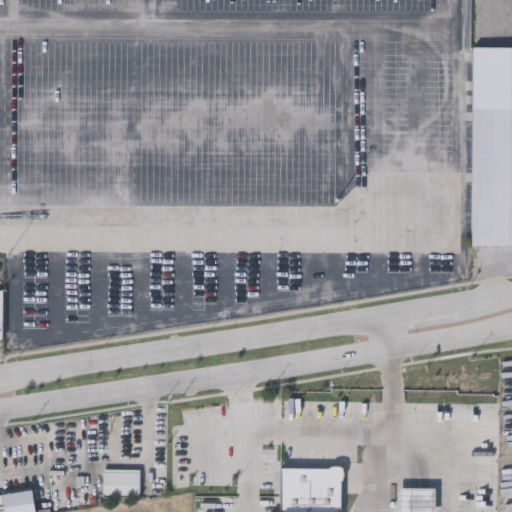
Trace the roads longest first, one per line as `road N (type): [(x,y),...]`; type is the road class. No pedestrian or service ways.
road 1 (secondary): [(0,402),(511,329)]
road 2 (secondary): [(384,319),(0,374)]
